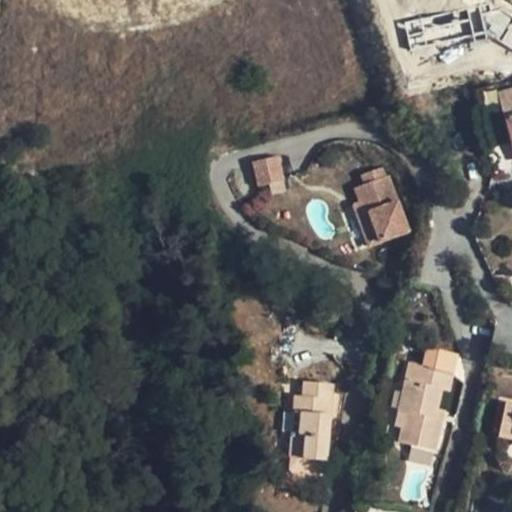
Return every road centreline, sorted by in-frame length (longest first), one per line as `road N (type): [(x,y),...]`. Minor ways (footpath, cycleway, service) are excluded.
road 1 (residential): [(451,222),(393,138),(363,132),(259,150),(224,163),(213,186),(239,219),(355,280),(373,302),(331,511)]
road 2 (residential): [(451,222),(441,270),(471,356),(436,511)]
